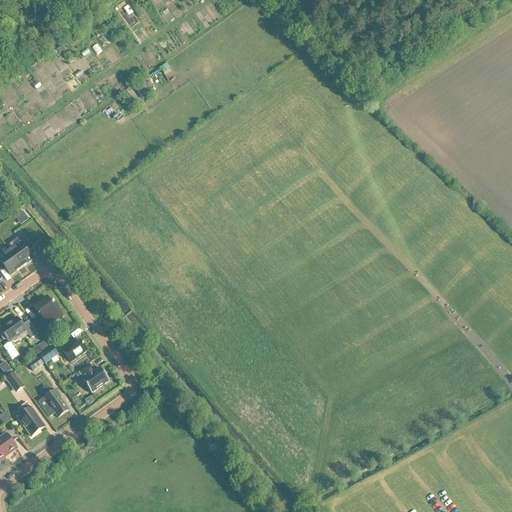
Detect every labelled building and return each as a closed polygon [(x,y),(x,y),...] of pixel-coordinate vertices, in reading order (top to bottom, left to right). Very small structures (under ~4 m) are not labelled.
[(0,211),(10,205),(3,195),(0,197),(0,211)] [(23,213),(15,219),(21,227),(29,221),(23,213)] [(33,250),(24,238),(19,242),(18,239),(14,242),(18,247),(11,252),(23,269),(33,261),(28,254),(33,250)] [(11,277),(23,269),(11,252),(4,257),(0,252),(0,271),(1,273),(6,269),(11,277)] [(52,305),(47,298),(34,308),(36,311),(29,316),(44,337),(55,330),(51,325),(62,317),(53,304),(52,305)] [(23,327),(17,320),(1,332),(3,335),(2,335),(2,338),(4,341),(6,341),(7,341),(9,344),(12,342),(13,343),(15,343),(19,341),(19,338),(18,337),(26,332),(32,340),(38,335),(29,323),(23,327)] [(46,342),(38,348),(42,354),(50,349),(46,342)] [(88,352),(81,342),(74,347),(73,345),(63,352),(72,364),(88,352)] [(46,365),(52,360),(51,359),(58,354),(53,348),(40,357),(46,365)] [(28,366),(33,373),(44,366),(39,359),(28,366)] [(3,366),(9,375),(15,370),(9,362),(3,366)] [(96,373),(91,366),(80,374),(85,381),(83,382),(92,395),(110,382),(100,369),(96,373)] [(15,395),(17,393),(24,388),(15,374),(5,381),(15,395)] [(56,391),(38,404),(49,420),(56,415),(59,419),(69,411),(61,399),(62,399),(56,391)] [(31,409),(27,404),(22,408),(26,413),(18,419),(32,439),(46,428),(32,409),(31,409)] [(0,461),(17,449),(12,443),(7,437),(0,441),(0,461)]
